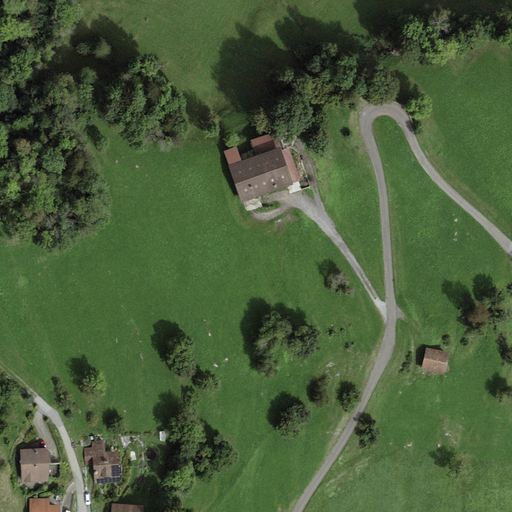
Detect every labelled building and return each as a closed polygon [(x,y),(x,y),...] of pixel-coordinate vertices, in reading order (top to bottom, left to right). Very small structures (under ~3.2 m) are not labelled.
[(258,156),(229,166),(241,203),(295,185),(278,132),(253,140),(258,156)] [(449,353),(426,349),(423,370),(445,374),(449,353)] [(84,448),(85,454),(105,453),(104,440),(92,440),(92,448),(84,448)] [(45,449),(21,450),(22,482),(61,481),(61,463),(51,464),(51,454),(45,449)] [(85,454),(85,465),(93,464),(94,484),(120,482),(118,452),(105,453),(85,454)] [(50,498),(30,497),(29,511),(59,511),(60,506),(50,506),(50,498)]
